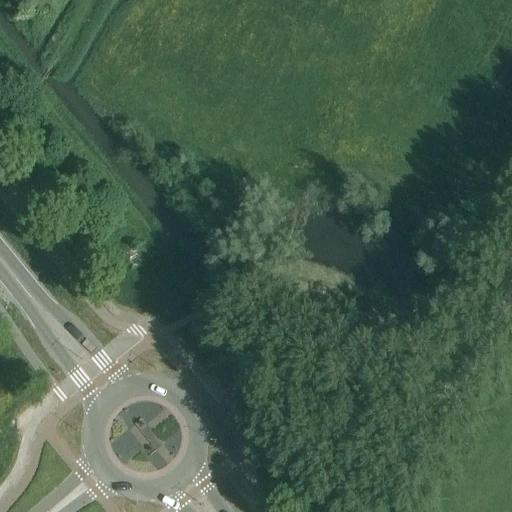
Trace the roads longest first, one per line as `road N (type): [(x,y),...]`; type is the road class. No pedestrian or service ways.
road 1 (secondary): [(186,474),(197,454),(188,409),(148,387),(125,391)]
road 2 (secondary): [(125,391),(29,295)]
road 3 (secondary): [(29,295),(100,410)]
